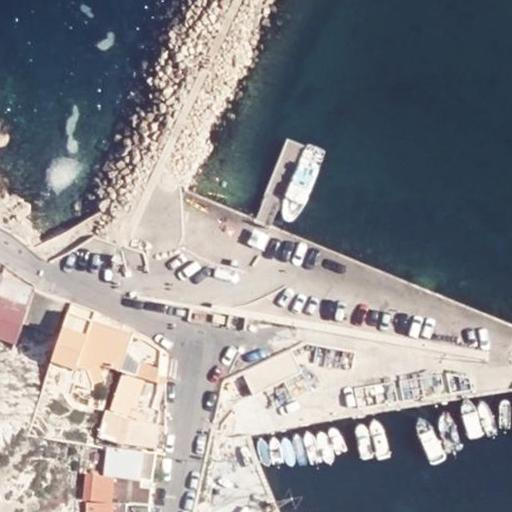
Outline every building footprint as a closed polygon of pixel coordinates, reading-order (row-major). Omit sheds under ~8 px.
[(3,279),(0,288),(0,289),(33,301),(37,291),(3,279)] [(0,289),(0,299),(30,310),(33,301),(0,289)] [(33,301),(62,312),(67,303),(37,291),(33,301)] [(0,299),(0,338),(17,345),(26,322),(30,310),(0,299)] [(30,310),(26,322),(55,332),(62,312),(33,301),(30,310)] [(75,304),(71,314),(94,322),(98,312),(75,304)] [(94,322),(71,314),(66,329),(90,338),(94,322)] [(90,338),(82,360),(119,372),(148,381),(162,385),(164,369),(166,353),(147,342),(94,322),(90,338)] [(66,329),(54,362),(77,371),(82,360),(90,338),(66,329)] [(242,374),(254,397),(302,373),(290,350),(242,374)] [(117,376),(110,412),(132,420),(159,427),(161,413),(155,410),(161,390),(146,385),(117,376)] [(157,450),(159,427),(132,420),(131,421),(109,415),(101,439),(127,446),(155,451),(154,450),(157,450)] [(87,447),(87,451),(82,475),(90,476),(105,478),(111,450),(112,450),(87,447)] [(111,450),(105,478),(142,483),(147,456),(111,450)] [(147,453),(112,450),(111,450),(147,456),(142,483),(155,484),(157,470),(160,456),(160,454),(147,453)] [(105,478),(90,476),(86,502),(103,503),(114,504),(129,505),(152,507),(155,484),(142,483),(105,478)] [(114,511),(114,504),(103,503),(102,511),(114,511)]
